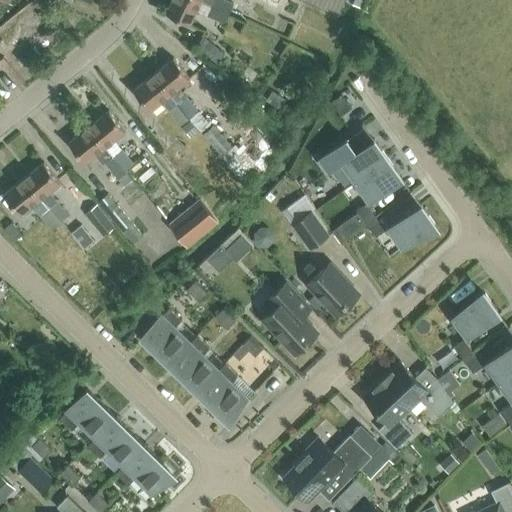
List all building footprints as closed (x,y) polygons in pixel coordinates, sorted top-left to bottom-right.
[(199,0),(172,0),(167,12),(190,23),(196,10),(207,15),(223,23),(227,13),(211,5),(200,0),(199,0)] [(199,0),(200,0),(211,5),(227,13),(228,11),(232,2),(226,0),(199,0)] [(209,61),(219,48),(203,36),(193,48),(209,61)] [(173,58),(153,73),(188,116),(196,109),(178,86),(189,78),(173,58)] [(188,116),(153,73),(134,89),(150,109),(161,100),(179,123),(188,116)] [(357,100),(350,90),(336,100),(342,110),(357,100)] [(285,99),(271,91),(266,100),(280,108),(285,99)] [(108,110),(89,125),(123,168),(124,167),(132,161),(121,147),(120,148),(113,139),(124,130),(108,110)] [(226,150),(214,135),(219,130),(212,121),(201,129),(222,154),(226,150)] [(123,168),(89,125),(70,141),(85,161),(96,153),(104,163),(105,162),(115,175),(123,185),(132,177),(124,167),(123,168)] [(355,181),(388,157),(374,138),(356,151),(346,137),(319,157),(328,170),(341,161),(355,181)] [(369,200),(402,177),(388,157),(355,181),(369,200)] [(67,214),(48,191),(59,182),(43,162),(23,178),(58,221),(67,214)] [(58,221),(23,178),(3,194),(19,214),(31,204),(50,227),(58,221)] [(107,192),(98,200),(133,242),(143,234),(107,192)] [(187,245),(218,220),(200,198),(169,223),(187,245)] [(358,212),(365,223),(375,215),(366,202),(356,209),(358,212)] [(115,226),(96,203),(85,213),(103,235),(115,226)] [(435,223),(420,203),(388,226),(402,246),(435,223)] [(294,223),(311,246),(331,233),(314,209),(294,223)] [(358,212),(333,231),(340,241),(365,223),(358,212)] [(385,229),(375,215),(365,223),(375,236),(385,229)] [(254,233),(254,240),(260,245),(267,245),(272,239),(271,232),(266,227),(259,228),(254,233)] [(237,238),(225,249),(232,257),(233,258),(236,261),(248,250),(237,238)] [(220,243),(205,256),(218,272),(233,258),(232,257),(225,249),(220,243)] [(308,282),(336,313),(358,293),(329,262),(308,282)] [(207,292),(195,279),(186,288),(199,300),(207,292)] [(296,310),(305,301),(286,280),(268,297),(276,305),(263,318),(295,352),(317,332),(296,310)] [(467,336),(499,312),(485,292),(452,316),(467,336)] [(141,334),(140,335),(169,363),(189,341),(174,326),(181,318),(169,306),(141,334)] [(235,319),(223,307),(214,315),(227,328),(235,319)] [(197,334),(189,341),(169,363),(197,390),(218,369),(202,353),(209,346),(197,334)] [(251,334),(242,343),(248,348),(255,355),(263,346),(251,334)] [(453,345),(463,358),(473,351),(463,338),(453,345)] [(499,381),(511,372),(511,342),(485,362),(499,381)] [(242,343),(231,354),(237,360),(248,348),(242,343)] [(482,365),(473,351),(463,358),(473,372),(482,365)] [(44,358),(54,366),(55,365),(59,360),(49,352),(44,358)] [(225,361),(218,369),(197,390),(226,419),(247,397),(246,396),(230,381),(237,374),(225,361)] [(400,361),(382,378),(409,407),(420,397),(438,416),(453,401),(435,375),(423,386),(400,361)] [(447,392),(458,384),(448,369),(436,377),(447,392)] [(511,398),(511,372),(499,381),(511,398)] [(398,417),(409,407),(382,378),(363,395),(387,420),(378,428),(396,447),(412,432),(398,417)] [(115,415),(87,387),(86,388),(59,416),(72,428),(79,421),(94,436),(115,415)] [(500,410),(510,423),(511,421),(511,405),(510,403),(500,410)] [(143,443),(115,415),(94,436),(87,444),(100,456),(107,449),(123,464),(143,443)] [(33,431),(26,439),(31,444),(39,436),(33,431)] [(303,455),(284,475),(308,499),(332,474),(342,485),(372,455),(350,433),(333,450),(318,436),(314,440),(302,453),(303,455)] [(463,445),(471,453),(481,443),(473,435),(463,445)] [(31,444),(44,457),(52,448),(40,436),(39,436),(31,444)] [(143,443),(123,464),(115,471),(128,484),(135,476),(151,492),(152,493),(173,471),(143,443)] [(451,453),(442,461),(451,471),(459,462),(451,453)] [(370,478),(381,466),(371,456),(359,468),(370,478)] [(68,463),(60,472),(72,484),(80,476),(68,463)] [(54,478),(42,467),(29,481),(41,492),(54,478)] [(0,473),(0,500),(14,487),(0,473)] [(344,511),(381,511),(367,498),(374,491),(358,476),(360,475),(359,474),(331,502),(332,503),(333,501),(344,511)] [(511,511),(511,491),(507,482),(490,490),(497,503),(478,511),(511,511)] [(109,503),(96,491),(88,500),(100,511),(109,503)] [(85,511),(67,494),(56,505),(63,511),(85,511)]
